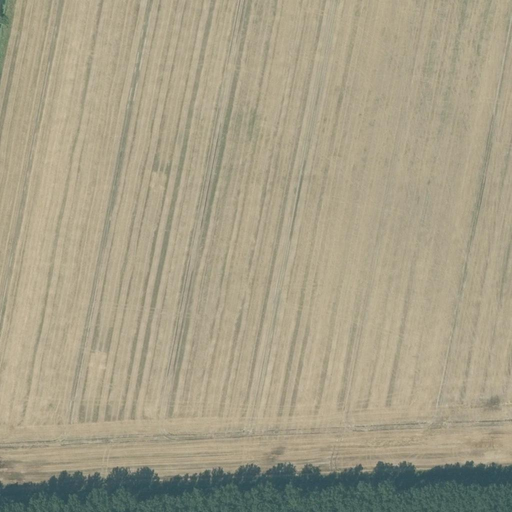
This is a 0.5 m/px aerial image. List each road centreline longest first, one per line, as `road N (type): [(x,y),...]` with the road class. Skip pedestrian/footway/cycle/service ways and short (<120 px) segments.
road 1 (track): [(511,464),(0,488)]
road 2 (track): [(511,489),(0,511)]
